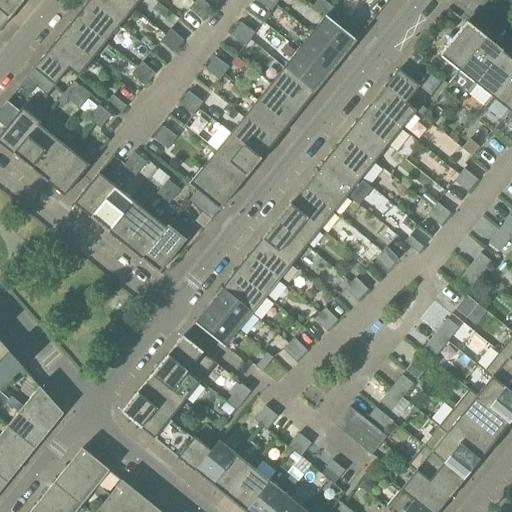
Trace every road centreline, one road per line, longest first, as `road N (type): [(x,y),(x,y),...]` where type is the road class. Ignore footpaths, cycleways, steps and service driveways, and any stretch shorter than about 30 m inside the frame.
road 1 (residential): [(474,0),(511,30),(511,455),(466,511)]
road 2 (residential): [(172,313),(422,0)]
road 3 (residential): [(172,313),(0,172)]
road 4 (residential): [(92,416),(207,511)]
road 5 (residential): [(92,416),(0,316)]
road 6 (residential): [(92,416),(172,313)]
road 7 (residential): [(11,511),(92,416)]
